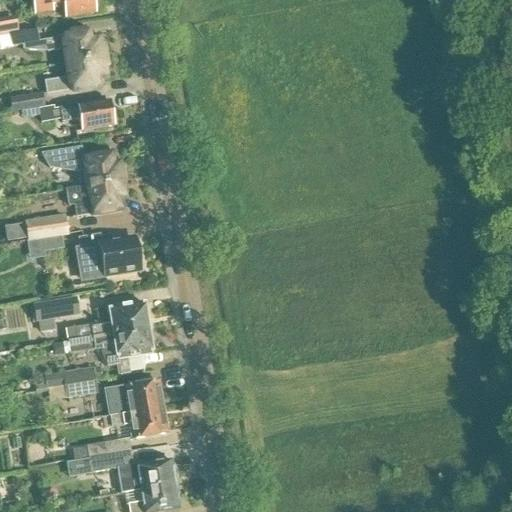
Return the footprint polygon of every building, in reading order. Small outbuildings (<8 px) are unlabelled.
[(53,14),(52,10),(63,9),(64,20),(95,15),(94,11),(96,10),(95,1),(92,0),(30,0),(34,17),(53,14)] [(0,38),(0,51),(12,49),(22,48),(23,53),(42,54),(40,44),(38,44),(36,32),(10,37),(6,38),(0,38)] [(65,51),(67,66),(105,60),(103,48),(100,48),(99,42),(90,44),(88,35),(63,39),(63,40),(45,43),(47,54),(65,51)] [(105,60),(67,66),(70,80),(44,84),(46,97),(97,89),(95,80),(105,78),(104,73),(107,72),(105,60)] [(10,101),(12,114),(44,109),(41,96),(10,101)] [(115,125),(113,114),(111,114),(109,104),(78,109),(77,107),(58,110),(59,112),(61,125),(79,122),(81,134),(83,133),(84,136),(92,135),(91,132),(113,128),(113,126),(115,125)] [(55,123),(52,109),(38,111),(40,125),(55,123)] [(85,173),(87,189),(124,183),(122,170),(120,171),(119,166),(113,167),(111,156),(83,161),(81,150),(49,155),(51,167),(67,164),(69,176),(85,173)] [(124,183),(87,189),(65,192),(68,208),(74,208),(75,220),(121,212),(119,201),(125,201),(124,195),(126,195),(124,183)] [(24,225),(27,243),(40,241),(60,238),(67,236),(64,219),(24,225)] [(60,238),(40,241),(43,254),(63,251),(60,238)] [(77,241),(80,255),(81,255),(82,264),(100,261),(104,280),(116,278),(116,276),(139,272),(134,242),(100,248),(98,238),(77,241)] [(35,310),(38,325),(77,319),(74,303),(35,310)] [(64,331),(66,344),(147,331),(145,319),(147,316),(146,310),(143,308),(143,305),(108,311),(111,326),(92,330),(91,327),(64,331)] [(147,331),(66,344),(68,358),(95,353),(95,350),(99,349),(107,369),(119,367),(118,362),(151,356),(151,353),(152,351),(151,344),(149,342),(147,331)] [(62,377),(64,389),(95,384),(93,371),(62,377)] [(95,384),(64,389),(66,402),(97,396),(95,384)] [(109,419),(110,419),(162,410),(158,384),(105,393),(109,419)] [(162,410),(110,419),(112,430),(130,427),(132,442),(166,436),(162,410)] [(87,450),(88,459),(129,453),(127,442),(104,446),(104,447),(87,450)] [(87,450),(72,453),(73,463),(89,461),(88,460),(88,459),(87,450)] [(120,496),(140,493),(175,487),(171,464),(152,467),(152,465),(132,468),(129,453),(88,459),(88,460),(89,461),(91,476),(117,472),(120,496)] [(175,487),(140,493),(142,506),(128,508),(128,511),(174,511),(179,511),(175,487)]
